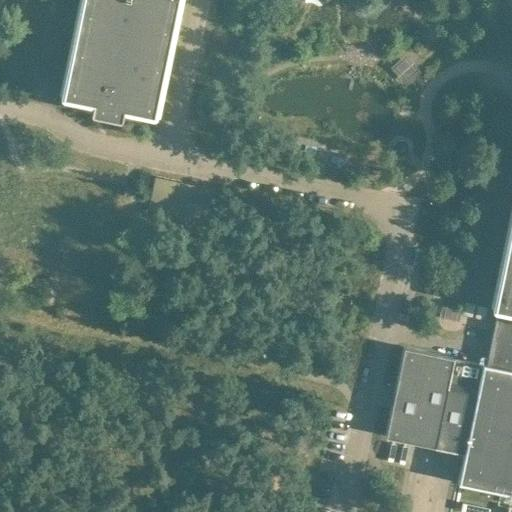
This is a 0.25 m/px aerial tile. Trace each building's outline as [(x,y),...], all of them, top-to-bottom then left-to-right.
[(511,0),(81,0),(62,95),(92,101),(90,110),(92,112),(118,118),(120,116),(122,107),(152,114),(175,0),(511,0),(511,213),(495,296),(493,307),(498,308),(511,310),(511,0)] [(95,314),(114,187),(7,171),(13,130),(0,128),(0,247),(64,257),(57,309),(95,314)] [(191,203),(193,182),(160,180),(160,184),(168,184),(167,195),(177,196),(177,203),(191,203)] [(485,365),(511,369),(511,310),(498,308),(485,365)] [(457,479),(456,483),(511,494),(511,369),(485,365),(403,348),(384,437),(462,453),(457,479)]
